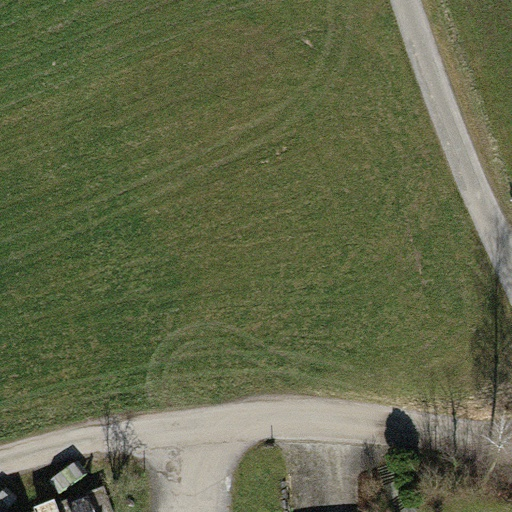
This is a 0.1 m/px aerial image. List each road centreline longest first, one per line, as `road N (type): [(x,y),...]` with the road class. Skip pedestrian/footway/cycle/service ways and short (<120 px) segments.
road 1 (track): [(0,469),(75,447),(294,419),(511,443)]
road 2 (track): [(410,0),(475,191),(511,259)]
